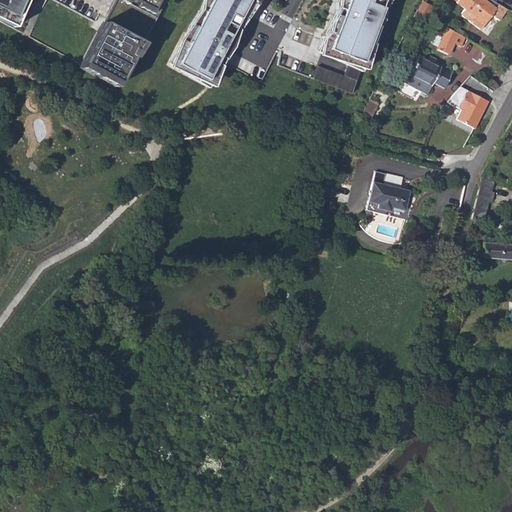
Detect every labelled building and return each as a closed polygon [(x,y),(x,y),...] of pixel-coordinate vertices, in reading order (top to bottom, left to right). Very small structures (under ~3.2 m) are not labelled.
[(23,0),(0,0),(0,15),(13,22),(23,0)] [(162,0),(112,0),(79,63),(77,67),(113,86),(115,82),(137,41),(140,43),(162,0)] [(251,0),(204,0),(171,64),(207,83),(251,0)] [(385,0),(341,0),(322,51),(348,61),(342,76),(316,66),(311,79),(350,93),(385,0)] [(484,23),(491,14),(498,4),(493,2),(490,0),(456,0),(455,2),(463,8),(484,23)] [(491,14),(498,19),(505,8),(498,4),(491,14)] [(460,16),(479,30),(484,23),(463,8),(460,12),(460,16)] [(13,22),(0,15),(0,20),(12,26),(13,22)] [(448,55),(453,41),(455,36),(446,32),(438,50),(448,55)] [(435,60),(428,56),(426,61),(417,56),(403,82),(419,91),(422,83),(424,80),(431,83),(432,82),(443,88),(451,71),(440,65),(439,68),(433,64),(435,60)] [(487,102),(459,87),(445,102),(460,110),(455,119),(473,129),(487,102)] [(369,119),(360,114),(360,115),(357,120),(366,125),(369,119)] [(489,193),(493,177),(493,176),(484,173),(479,181),(474,201),(469,224),(479,226),(481,220),(483,221),(487,201),(490,201),(492,194),(489,193)] [(377,208),(386,211),(388,206),(391,207),(404,210),(408,192),(371,183),(367,201),(378,203),(377,208)] [(511,259),(511,243),(483,242),(482,257),(511,259)] [(469,248),(463,246),(461,256),(467,257),(469,248)]
